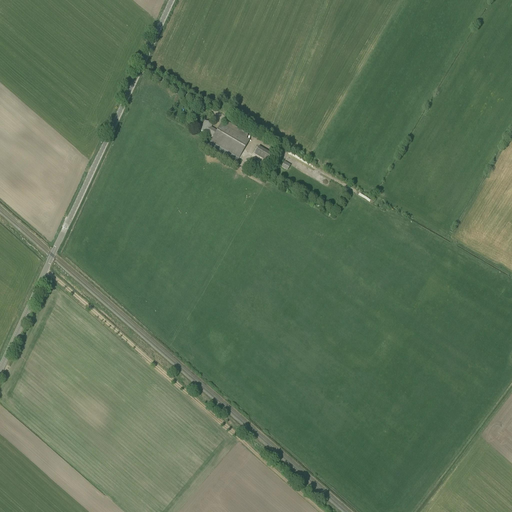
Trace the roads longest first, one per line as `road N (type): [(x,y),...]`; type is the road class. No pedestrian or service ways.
road 1 (tertiary): [(0,368),(171,0)]
road 2 (track): [(45,269),(322,511)]
